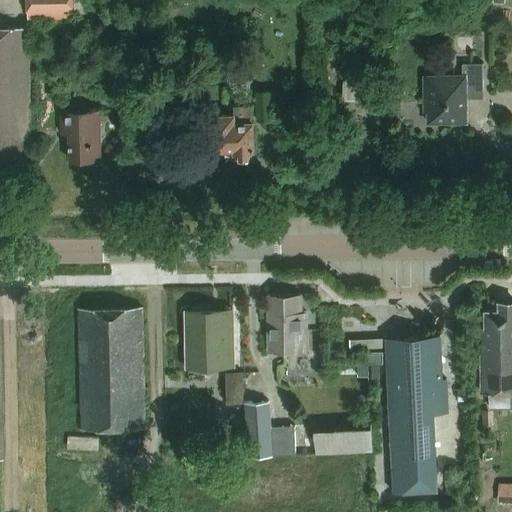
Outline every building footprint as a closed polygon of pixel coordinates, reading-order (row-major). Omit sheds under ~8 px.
[(84,0),(28,0),(29,19),(74,18),(74,12),(85,12),(84,0)] [(13,169),(32,169),(29,26),(0,26),(0,176),(14,176),(13,169)] [(459,40),(459,46),(464,51),(471,51),(470,40),(459,40)] [(463,63),(463,75),(424,76),(425,111),(429,111),(429,122),(467,121),(467,92),(484,92),(484,63),(463,63)] [(375,71),(344,71),(344,100),(375,100),(375,71)] [(258,120),(274,119),(272,91),(257,92),(258,120)] [(235,157),(254,156),(254,121),(253,121),(253,104),(234,105),(234,114),(208,114),(208,150),(226,149),(226,151),(235,151),(235,157)] [(70,160),(102,159),(100,110),(61,111),(62,133),(69,132),(70,160)] [(269,350),(308,350),(307,311),(302,311),(302,295),(303,294),(303,293),(268,294),(268,295),(269,350)] [(482,391),(511,390),(511,302),(499,302),(499,310),(486,311),(486,326),(481,326),(482,391)] [(79,308),(82,428),(146,427),(143,307),(79,308)] [(188,367),(234,366),(233,309),(187,310),(188,367)] [(391,490),(434,489),(432,413),(447,412),(446,379),(442,379),(441,334),(387,337),(389,411),(399,410),(401,467),(391,468),(391,490)] [(369,350),(369,362),(385,361),(384,349),(369,350)] [(369,364),(359,364),(360,376),(369,376),(369,364)] [(244,403),(244,371),(227,371),(227,403),(244,403)] [(467,390),(459,390),(459,400),(467,400),(467,390)] [(295,424),(272,426),(271,400),(245,402),(249,456),(296,453),(296,454),(373,449),(371,417),(355,418),(355,426),(295,430),(295,424)] [(500,500),(511,500),(511,479),(501,480),(500,500)]
